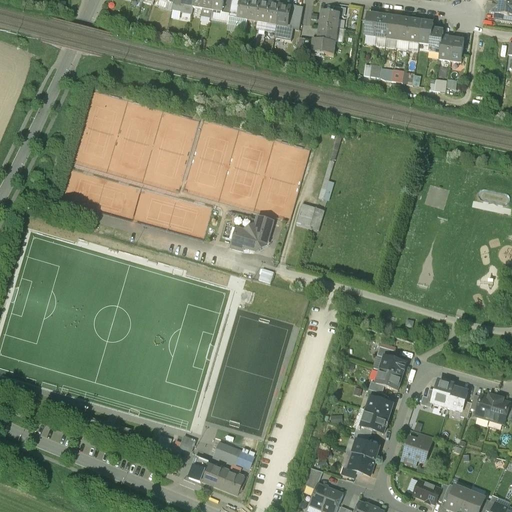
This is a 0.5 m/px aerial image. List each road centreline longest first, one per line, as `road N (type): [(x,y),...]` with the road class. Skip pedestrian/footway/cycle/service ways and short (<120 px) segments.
road 1 (residential): [(511,391),(420,368),(383,474),(385,500)]
road 2 (residential): [(0,424),(212,511)]
road 3 (residential): [(93,0),(0,192)]
